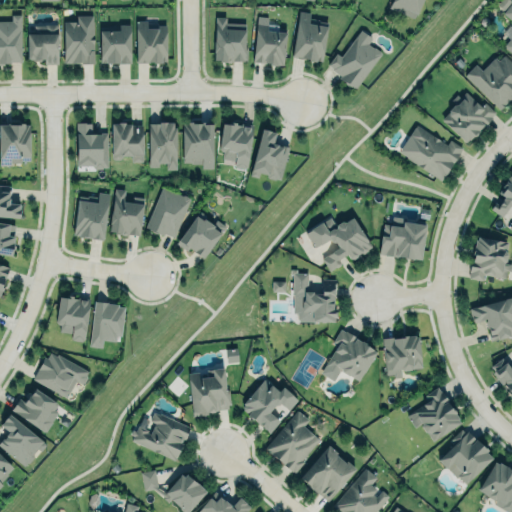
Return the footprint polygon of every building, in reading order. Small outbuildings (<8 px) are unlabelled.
[(421,0),(413,18),(388,6),(390,0),(421,0)] [(501,13),(511,21),(511,0),(510,1),(508,0),(500,0),(497,4),(504,10),(501,13)] [(298,10),(310,12),(309,22),(327,26),(321,60),(315,59),(315,61),(308,60),(308,59),(302,58),(301,58),(292,57),(291,55),(298,10)] [(0,19),(0,65),(10,65),(11,62),(21,62),(21,13),(10,13),(10,19),(0,19)] [(62,22),(63,63),(94,63),(93,15),(75,15),(75,21),(62,22)] [(215,16),(226,17),(225,23),(245,24),(245,40),(248,40),(247,61),(231,61),(230,62),(219,62),(218,60),(213,59),(215,16)] [(135,20),(135,62),(148,62),(148,60),(153,60),(153,62),(157,61),(161,61),(161,60),(165,60),(165,24),(157,24),(157,27),(146,27),(146,20),(135,20)] [(99,28),(99,63),(131,63),(131,22),(118,22),(118,28),(99,28)] [(26,30),(33,30),(33,24),(44,24),(45,23),(56,23),(57,25),(57,63),(44,63),(44,58),(40,58),(40,59),(33,59),(33,57),(26,57),(26,30)] [(256,23),(253,61),(270,62),(270,65),(276,66),(276,64),(282,64),(285,31),(265,29),(265,24),(256,23)] [(511,28),(508,25),(502,33),(509,38),(502,48),(511,55),(511,28)] [(327,63),(336,52),(340,55),(360,29),(371,37),(367,43),(372,46),(375,46),(380,51),(381,53),(354,87),(351,84),(349,85),(339,76),(340,75),(331,68),(332,67),(327,63)] [(463,75),(498,108),(511,93),(511,63),(500,52),(482,71),(474,64),(463,75)] [(464,91),(480,105),(483,101),(495,111),(464,142),(440,119),(447,112),(447,108),(453,101),(450,98),(457,91),(460,95),(464,91)] [(213,122),(214,169),(200,169),(200,164),(190,164),(190,162),(181,162),(181,122),(191,119),(202,119),(213,122)] [(148,122),(159,122),(159,120),(172,120),(172,126),(175,126),(175,168),(166,168),(166,161),(158,161),(158,166),(148,166),(148,122)] [(229,120),(235,121),(235,123),(240,124),(240,122),(243,123),(243,125),(248,125),(249,124),(252,124),(246,165),(244,167),(235,166),(233,164),(234,160),(222,158),(223,151),(221,150),(218,147),(222,121),(229,122),(229,120)] [(107,166),(106,133),(90,133),(90,122),(75,122),(76,167),(107,166)] [(0,124),(0,163),(29,163),(28,123),(0,124)] [(111,123),(110,157),(130,158),(130,162),(142,162),(142,123),(111,123)] [(398,150),(415,123),(446,143),(449,139),(461,147),(441,180),(398,150)] [(289,145),(280,179),(275,178),(274,179),(266,177),(266,174),(259,172),(258,178),(248,175),(261,127),(275,130),(272,141),(289,145)] [(497,191),(501,186),(499,185),(507,173),(508,174),(510,170),(511,171),(511,230),(509,228),(511,223),(511,204),(509,203),(501,215),(490,207),(492,204),(496,207),(498,205),(497,204),(500,200),(504,203),(501,197),(503,195),(497,191)] [(17,216),(0,214),(0,184),(10,185),(9,201),(18,202),(17,216)] [(161,186),(144,226),(149,227),(148,229),(152,230),(151,231),(156,233),(157,231),(162,234),(163,232),(174,236),(189,198),(189,196),(183,194),(181,194),(161,186)] [(109,233),(140,235),(142,197),(132,196),(131,201),(123,201),(124,189),(112,188),(109,233)] [(77,194),(96,196),(97,191),(108,192),(102,238),(78,235),(78,234),(72,233),(77,194)] [(177,242),(203,259),(223,227),(197,211),(177,242)] [(304,232),(310,228),(310,227),(330,214),(335,222),(341,219),(345,220),(352,215),(371,245),(367,248),(367,250),(362,253),(359,252),(356,253),(356,256),(352,258),(349,257),(346,252),(337,257),(341,262),(340,265),(336,267),(335,266),(329,270),(321,257),(339,245),(335,239),(333,240),(330,240),(328,236),(313,246),(304,232)] [(380,234),(377,253),(396,256),(396,254),(419,258),(424,223),(402,220),(401,225),(383,223),(381,234),(380,234)] [(0,222),(7,223),(7,224),(14,225),(10,254),(0,252),(0,222)] [(477,235),(507,240),(505,251),(506,252),(505,259),(503,261),(502,262),(511,263),(510,270),(506,270),(505,277),(483,274),(482,279),(468,277),(469,271),(468,271),(470,260),(471,260),(472,252),(471,252),(472,245),(473,245),(474,238),(476,238),(477,235)] [(0,262),(8,265),(0,289),(0,262)] [(306,273),(292,273),(292,296),(297,296),(296,321),(333,321),(334,279),(321,279),(320,292),(306,291),(306,273)] [(284,292),(284,281),(271,280),(271,291),(284,292)] [(89,297),(83,338),(80,340),(71,339),(69,337),(70,332),(58,331),(59,323),(57,323),(54,320),(58,294),(65,295),(65,293),(72,294),(71,296),(77,297),(78,296),(89,297)] [(466,306),(511,294),(511,334),(489,340),(484,320),(471,323),(466,306)] [(89,346),(101,347),(102,340),(119,342),(123,304),(93,301),(89,346)] [(346,331),(345,332),(340,329),(333,340),(337,343),(324,365),(337,373),(340,368),(341,371),(347,374),(349,374),(349,375),(358,381),(376,351),(373,349),(373,348),(365,343),(366,341),(361,338),(360,339),(346,331)] [(382,336),(385,374),(393,373),(394,377),(401,376),(400,370),(421,367),(417,335),(414,335),(413,334),(382,336)] [(43,355),(36,368),(31,378),(65,397),(75,380),(80,382),(83,381),(86,376),(85,374),(87,370),(56,353),(55,355),(49,352),(46,357),(43,355)] [(511,370),(502,357),(489,367),(511,397),(511,370)] [(222,366),(225,389),(228,389),(229,403),(226,404),(227,407),(214,409),(213,410),(208,411),(207,410),(207,413),(192,415),(187,372),(198,371),(198,376),(206,375),(205,368),(222,366)] [(241,402),(263,377),(271,381),(278,388),(282,384),(293,394),(298,399),(269,433),(246,414),(241,408),(241,402)] [(10,408),(18,397),(23,400),(25,397),(23,395),(24,392),(26,391),(30,392),(34,386),(56,401),(57,404),(53,409),(57,411),(51,420),(51,422),(45,430),(43,431),(10,408)] [(436,386),(424,394),(427,399),(405,414),(414,427),(420,422),(420,425),(424,431),(426,432),(432,440),(458,421),(457,419),(458,417),(455,412),(456,411),(452,406),(451,407),(445,399),(446,398),(441,391),(440,391),(436,386)] [(319,440),(303,426),(308,420),(297,410),(263,447),(291,472),(319,440)] [(130,439),(173,459),(188,426),(159,413),(159,414),(152,411),(148,420),(153,422),(148,433),(146,432),(147,429),(137,424),(134,429),(131,428),(128,433),(132,435),(130,439)] [(0,446),(0,439),(5,435),(4,433),(7,429),(0,423),(0,421),(8,412),(41,439),(40,440),(45,444),(39,450),(35,447),(31,452),(32,454),(32,456),(28,462),(26,462),(23,465),(0,446)] [(438,457),(456,477),(458,474),(465,481),(491,457),(485,451),(488,449),(468,429),(464,432),(461,428),(449,439),(453,443),(438,457)] [(299,476),(327,500),(356,467),(347,459),(345,462),(335,453),(336,451),(327,443),(299,476)] [(0,453),(13,467),(6,473),(8,475),(1,482),(3,485),(0,488),(0,453)] [(493,461),(477,488),(496,500),(494,503),(509,511),(511,507),(511,469),(498,461),(497,463),(493,461)] [(333,505),(341,511),(373,511),(388,495),(381,489),(376,496),(372,493),(376,489),(369,483),(375,477),(365,468),(333,505)] [(140,471),(153,469),(157,487),(163,492),(180,473),(182,475),(185,472),(205,490),(186,511),(184,511),(182,511),(179,508),(178,506),(170,499),(167,502),(162,497),(164,496),(152,488),(143,490),(140,471)] [(238,496),(249,505),(243,511),(195,511),(214,491),(230,505),(238,496)] [(122,511),(126,502),(138,505),(136,511),(122,511)]
